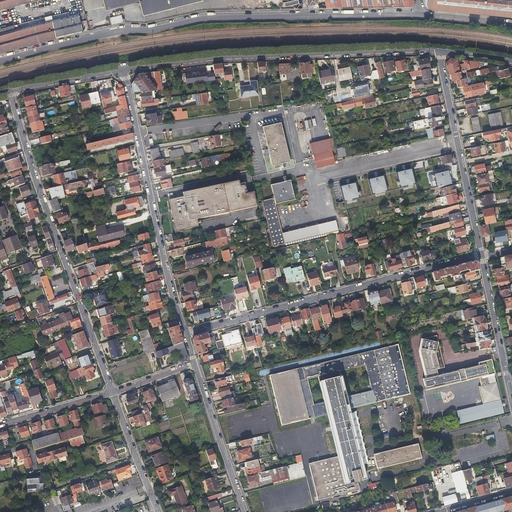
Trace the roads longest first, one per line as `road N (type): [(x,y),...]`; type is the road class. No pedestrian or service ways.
road 1 (unclassified): [(0,61),(201,18),(420,14)]
road 2 (residential): [(112,391),(8,90)]
road 3 (residential): [(439,52),(222,57),(124,69)]
road 4 (residential): [(185,334),(480,253)]
road 5 (residential): [(124,69),(154,228),(185,334)]
road 6 (residential): [(480,253),(439,52)]
road 7 (residential): [(194,363),(244,511)]
road 8 (residential): [(511,395),(480,253)]
road 9 (residential): [(159,511),(112,391)]
